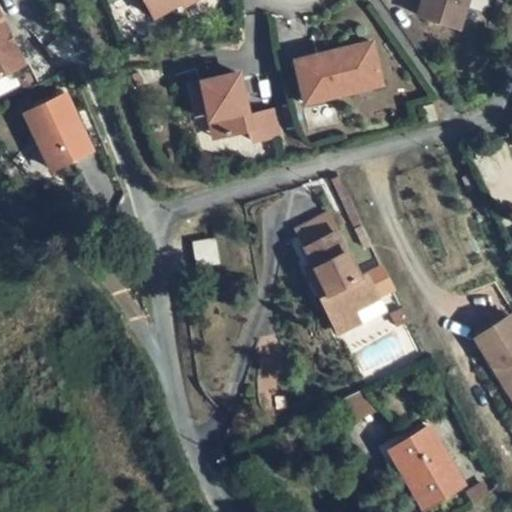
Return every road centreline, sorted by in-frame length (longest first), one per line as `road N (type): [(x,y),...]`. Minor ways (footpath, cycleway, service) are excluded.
road 1 (residential): [(144,216),(458,127),(496,105),(511,76)]
road 2 (unclassified): [(63,0),(144,216)]
road 3 (unclassified): [(0,202),(165,351)]
road 4 (unclassified): [(165,351),(178,430),(225,511)]
road 5 (unclassified): [(144,216),(165,351)]
